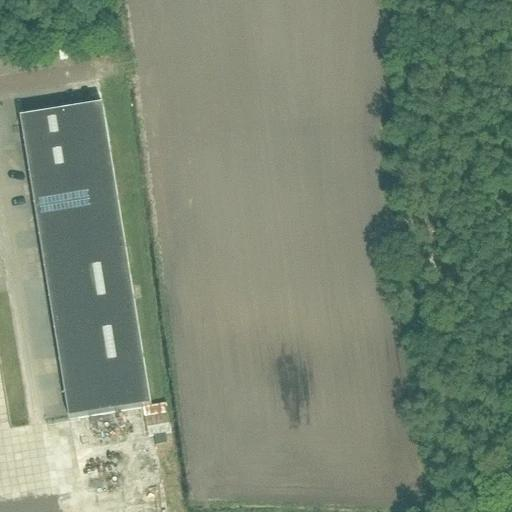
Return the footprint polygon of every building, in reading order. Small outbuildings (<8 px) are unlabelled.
[(113,41),(96,42),(97,52),(113,51),(113,41)] [(62,113),(67,145),(72,177),(113,171),(103,107),(62,113)] [(62,113),(20,120),(26,152),(67,145),(62,113)] [(31,184),(72,177),(67,145),(26,152),(31,184)] [(38,231),(121,218),(113,171),(72,177),(31,184),(38,231)] [(43,263),(126,249),(121,218),(38,231),(43,263)] [(54,326),(136,313),(126,249),(43,263),(54,326)] [(64,389),(146,376),(136,313),(54,326),(64,389)] [(69,421),(151,408),(146,376),(64,389),(69,421)]
